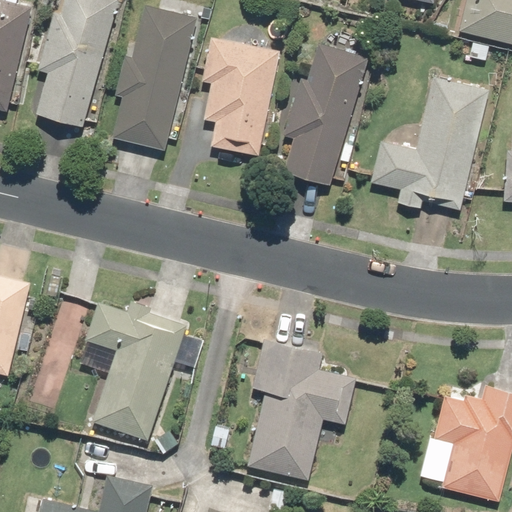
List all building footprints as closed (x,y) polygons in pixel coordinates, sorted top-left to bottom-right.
[(0,0),(0,109),(4,110),(29,6),(14,2),(14,0),(0,0)] [(52,0),(35,63),(47,66),(33,116),(82,130),(116,6),(105,3),(105,0),(52,0)] [(511,0),(464,0),(458,31),(511,42),(511,0)] [(163,151),(197,17),(141,2),(127,57),(120,55),(109,97),(119,100),(110,137),(163,151)] [(258,156),(278,53),(209,39),(200,86),(207,88),(201,118),(211,120),(206,145),(258,156)] [(330,191),(366,59),(314,45),(305,80),(295,77),(279,135),(291,138),(280,178),(330,191)] [(459,210),(486,88),(428,75),(412,148),(380,141),(371,183),(400,189),(397,202),(419,207),(420,201),(459,210)] [(511,152),(504,152),(503,169),(495,168),(494,184),(502,185),(501,202),(511,202),(511,152)] [(0,374),(9,376),(29,281),(0,275),(0,374)] [(125,311),(94,301),(74,360),(114,373),(97,424),(146,440),(183,326),(148,314),(151,307),(128,300),(125,311)] [(321,354),(263,339),(249,389),(262,393),(243,464),(306,481),(323,418),(343,423),(355,380),(317,370),(321,354)] [(480,401),(444,392),(421,481),(500,501),(511,454),(511,394),(483,387),(480,401)] [(32,496),(27,511),(144,511),(151,487),(105,476),(96,511),(32,496)]
